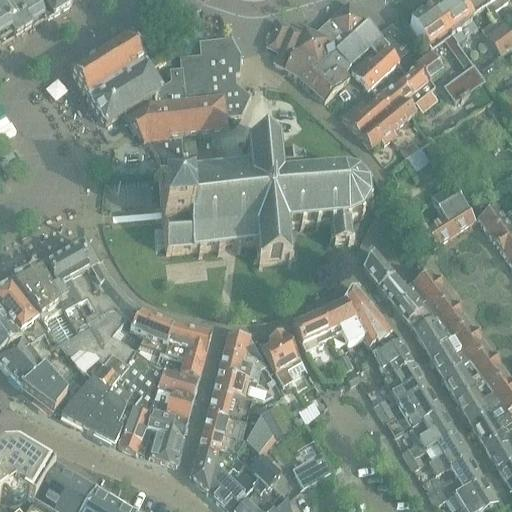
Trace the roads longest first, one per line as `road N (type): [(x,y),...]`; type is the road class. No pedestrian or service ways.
road 1 (residential): [(502,504),(401,334),(351,270)]
road 2 (residential): [(200,511),(177,492),(106,463),(8,425),(0,432)]
